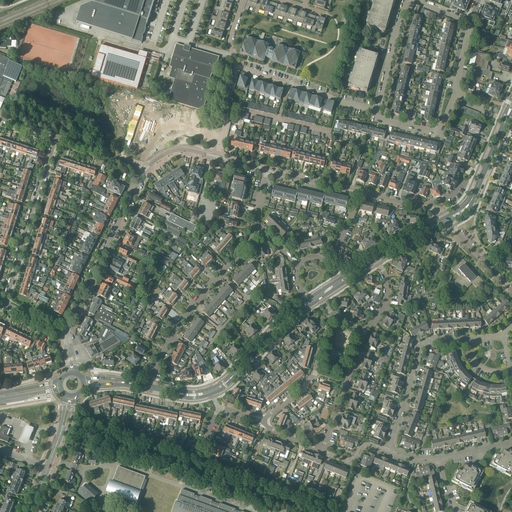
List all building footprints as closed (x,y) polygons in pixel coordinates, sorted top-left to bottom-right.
[(98,0),(81,8),(76,22),(142,43),(143,39),(142,38),(144,34),(146,29),(145,29),(147,25),(148,21),(149,21),(149,20),(148,20),(151,12),(152,12),(152,11),(151,11),(152,7),(153,7),(152,7),(154,3),(155,3),(155,0),(98,0)] [(220,8),(230,11),(232,6),(227,4),(228,1),(233,2),(227,0),(217,0),(217,1),(221,2),(220,8)] [(255,10),(254,14),(258,0),(251,0),(251,2),(247,1),(244,11),(248,12),(249,8),(255,10)] [(257,4),(258,0),(254,14),(258,15),(259,11),(265,13),(263,17),(268,2),(262,0),(260,5),(257,4)] [(325,10),(324,10),(326,4),(330,5),(332,2),(326,0),(321,0),(321,2),(316,0),(313,7),(325,10)] [(374,0),(370,15),(366,27),(385,32),(394,0),(374,0)] [(501,0),(488,0),(495,3),(494,6),(500,9),(502,5),(499,4),(501,0)] [(466,10),(468,6),(456,1),(454,6),(451,6),(450,9),(457,12),(458,9),(465,12),(465,10),(466,10)] [(267,7),(268,2),(263,17),(267,18),(268,14),(274,16),(273,20),(278,5),(272,3),(270,8),(267,7)] [(408,11),(411,13),(411,12),(417,15),(420,7),(414,5),(415,5),(411,3),(410,5),(410,6),(410,7),(409,8),(409,9),(408,11)] [(282,23),(287,8),(281,6),(279,11),(276,10),(278,5),(273,20),(277,21),(278,17),(284,19),(282,23)] [(500,9),(494,6),(492,9),(485,7),(485,8),(484,8),(482,12),(494,17),(496,12),(499,13),(500,9)] [(218,12),(217,17),(227,21),(229,15),(224,13),(225,10),(230,12),(230,11),(220,8),(219,8),(215,7),(214,11),(218,12)] [(286,13),(287,8),(282,23),(286,24),(287,20),(293,22),(292,26),(297,11),(291,9),(289,14),(286,13)] [(295,16),(297,11),(292,26),(296,27),(297,23),(303,25),(301,29),(306,14),(300,12),(299,17),(295,16)] [(494,17),(482,12),(481,16),(481,18),(488,21),(486,24),(493,27),(495,23),(492,22),(494,17)] [(311,32),(314,22),(316,17),(310,15),(308,20),(305,19),(306,14),(301,29),(305,30),(307,26),(312,28),(311,32)] [(215,22),(213,27),(224,30),(226,25),(221,23),(222,20),(227,21),(217,17),(216,18),(212,16),(211,20),(215,22)] [(314,22),(316,17),(314,22),(311,32),(315,33),(316,29),(322,31),(326,20),(319,18),(318,23),(314,22)] [(421,24),(413,22),(411,28),(425,31),(425,29),(420,28),(421,24)] [(210,37),(221,40),(223,34),(218,32),(219,29),(224,31),(224,30),(213,27),(209,26),(208,30),(212,31),(210,37)] [(418,35),(410,33),(409,39),(422,43),(423,41),(420,40),(417,40),(418,35)] [(440,38),(443,39),(442,41),(450,43),(452,37),(441,34),(440,38)] [(295,70),(300,53),(277,46),(275,52),(268,49),(269,46),(246,38),(240,54),(264,62),(265,58),(272,60),(272,62),(295,70)] [(17,48),(18,42),(1,40),(0,42),(0,48),(6,49),(7,47),(17,48)] [(192,108),(203,111),(212,80),(210,79),(212,73),(214,74),(219,57),(190,48),(190,47),(184,45),(183,46),(176,44),(169,67),(172,67),(169,77),(174,79),(169,101),(181,105),(181,104),(192,109),(192,108)] [(416,47),(407,45),(406,51),(420,54),(420,53),(418,52),(415,51),(416,47)] [(101,46),(91,77),(98,79),(103,80),(137,90),(139,85),(140,82),(140,80),(141,77),(142,74),(143,71),(145,64),(146,59),(145,59),(143,58),(137,56),(101,46)] [(435,48),(440,49),(439,53),(448,55),(449,49),(436,46),(435,48)] [(502,55),(500,54),(498,59),(507,61),(508,57),(508,58),(509,57),(511,58),(511,51),(505,49),(502,55)] [(356,63),(352,75),(348,87),(367,93),(372,76),(378,57),(359,51),(356,63)] [(433,56),(433,57),(446,61),(448,55),(439,53),(436,52),(435,56),(433,56)] [(472,52),(469,67),(476,69),(489,72),(490,69),(489,67),(487,67),(490,57),(481,54),(477,53),(472,52)] [(0,108),(1,109),(13,81),(16,82),(22,67),(9,61),(9,59),(0,55),(0,108)] [(403,63),(411,65),(413,59),(405,57),(403,63)] [(432,59),(437,61),(437,64),(445,66),(446,61),(433,57),(432,59)] [(435,71),(443,73),(445,66),(437,64),(435,71)] [(499,67),(501,67),(500,71),(508,73),(509,72),(510,72),(510,70),(509,69),(510,66),(502,64),(500,64),(499,67)] [(483,76),(485,77),(485,79),(491,80),(493,73),(489,72),(476,69),(473,76),(478,77),(479,75),(480,75),(480,77),(482,77),(483,76)] [(399,79),(411,82),(413,82),(414,80),(408,79),(409,75),(401,73),(399,79)] [(441,82),(442,77),(431,74),(430,80),(433,80),(441,82)] [(247,92),(249,85),(247,84),(248,79),(240,77),(237,86),(245,89),(244,91),(247,92)] [(398,85),(406,87),(410,88),(410,84),(411,82),(399,79),(398,85)] [(254,92),(257,82),(252,81),(249,90),(254,92)] [(260,93),(263,84),(257,82),(254,92),(260,93)] [(502,89),(502,88),(502,87),(493,83),(491,89),(500,93),(500,92),(501,92),(502,91),(502,90),(502,89)] [(260,93),(265,95),(268,86),(263,84),(260,93)] [(406,87),(398,85),(397,90),(410,93),(410,92),(408,92),(405,91),(406,87)] [(440,88),(428,86),(425,85),(425,88),(431,89),(430,92),(438,94),(440,88)] [(270,97),(273,87),(268,86),(265,95),(270,97)] [(275,99),(278,89),(273,87),(270,97),(275,99)] [(280,100),(283,91),(278,89),(275,99),(280,100)] [(500,95),(500,94),(499,94),(500,93),(491,89),(488,95),(497,99),(498,98),(499,97),(500,96),(500,95)] [(288,99),(293,101),(296,92),(291,90),(288,99)] [(293,101),(299,103),(302,93),(296,92),(293,101)] [(304,104),(307,95),(302,93),(299,103),(304,104)] [(309,106),(312,97),(307,95),(304,104),(309,106)] [(394,102),(404,105),(407,106),(408,104),(406,103),(403,103),(403,102),(404,98),(395,96),(394,102)] [(314,108),(317,98),(312,97),(309,106),(314,108)] [(422,98),(428,100),(427,104),(435,106),(437,100),(423,97),(422,98)] [(320,109),(323,100),(317,98),(314,108),(320,109)] [(331,113),(334,104),(327,101),(325,106),(322,105),(320,112),(323,113),(324,111),(331,113)] [(404,105),(394,102),(393,108),(403,110),(404,105)] [(403,110),(393,108),(391,114),(399,116),(401,110),(403,111),(403,110)] [(421,111),(425,113),(424,115),(433,117),(434,112),(421,109),(421,111)] [(424,115),(423,122),(431,124),(433,117),(424,115)] [(339,121),(338,125),(335,124),(334,131),(338,132),(339,130),(343,131),(345,123),(339,121)] [(471,129),(475,131),(474,132),(479,134),(482,127),(477,125),(478,124),(472,121),(471,121),(469,122),(467,126),(468,126),(467,126),(466,128),(463,127),(461,130),(461,131),(466,133),(466,132),(467,129),(470,130),(471,129)] [(348,135),(348,136),(349,137),(350,136),(351,133),(355,133),(357,125),(351,124),(348,135)] [(368,128),(363,127),(360,138),(362,138),(362,135),(366,136),(368,128)] [(452,127),(451,131),(465,136),(466,133),(461,131),(452,127)] [(380,131),(374,129),(371,142),(373,142),(374,138),(378,139),(380,131)] [(377,142),(383,143),(382,147),(385,148),(388,137),(385,136),(386,132),(380,131),(378,139),(377,142)] [(231,145),(234,146),(234,147),(238,148),(240,140),(240,137),(241,133),(235,132),(233,140),(232,140),(231,145)] [(390,137),(388,137),(385,148),(388,149),(389,145),(394,146),(395,143),(397,135),(391,133),(390,137)] [(244,135),(244,138),(240,137),(240,140),(238,148),(243,150),(246,136),(244,135)] [(277,147),(275,156),(280,157),(282,149),(283,147),(284,143),(285,136),(284,136),(283,143),(282,143),(281,146),(277,145),(277,147)] [(403,136),(400,146),(401,146),(406,147),(407,146),(409,137),(403,136)] [(467,137),(465,142),(474,146),(476,141),(467,137)] [(259,150),(261,151),(260,152),(264,153),(266,145),(266,142),(263,141),(264,138),(262,138),(261,141),(260,141),(258,146),(260,146),(259,150)] [(266,145),(264,153),(269,154),(271,146),(272,144),(273,140),(271,139),(270,143),(269,145),(266,145)] [(420,140),(415,139),(411,151),(413,152),(414,148),(418,148),(420,140)] [(3,140),(0,150),(0,155),(1,155),(2,150),(3,150),(3,147),(6,148),(9,141),(3,140)] [(418,148),(424,150),(424,152),(426,141),(420,140),(418,148)] [(5,151),(8,152),(6,157),(9,158),(10,154),(14,143),(9,141),(6,148),(5,151)] [(254,143),(251,143),(249,151),(252,152),(253,149),(255,149),(256,146),(257,146),(258,141),(255,141),(254,143)] [(432,143),(426,141),(424,152),(425,152),(426,150),(430,151),(432,143)] [(460,147),(462,148),(472,151),(474,146),(465,142),(464,142),(463,142),(462,144),(461,144),(460,147)] [(18,144),(14,143),(10,154),(12,155),(13,154),(15,155),(16,152),(18,144)] [(288,150),(286,158),(290,159),(290,158),(292,158),(294,151),(294,150),(294,149),(295,144),(293,143),(292,148),(288,148),(288,150)] [(303,154),(300,153),(298,161),(304,163),(308,146),(308,143),(306,143),(305,144),(303,154)] [(436,153),(436,154),(435,155),(438,156),(439,154),(440,149),(437,148),(438,144),(432,143),(430,151),(436,153)] [(28,148),(23,146),(19,160),(22,161),(23,156),(22,156),(23,154),(26,155),(28,148)] [(308,146),(304,163),(309,164),(311,155),(312,153),(308,152),(309,149),(310,146),(308,146)] [(26,155),(25,158),(30,159),(33,149),(28,148),(26,155)] [(462,148),(460,153),(470,156),(472,151),(462,148)] [(36,162),(37,160),(38,157),(38,155),(37,155),(39,151),(33,149),(30,159),(29,163),(27,168),(32,170),(34,166),(30,164),(32,160),(36,162)] [(314,156),(311,155),(309,164),(315,165),(318,150),(316,150),(316,151),(314,156)] [(378,152),(375,160),(377,161),(379,155),(386,158),(388,154),(378,152)] [(458,158),(467,162),(470,156),(460,153),(458,152),(456,157),(457,158),(458,158)] [(322,158),(320,167),(324,167),(324,166),(326,166),(328,159),(329,155),(326,154),(325,159),(322,158)] [(340,164),(337,163),(335,172),(340,173),(342,164),(344,157),(342,156),(342,158),(340,164)] [(397,156),(395,163),(399,164),(400,162),(403,163),(404,159),(397,156)] [(344,157),(342,164),(340,173),(346,174),(348,166),(348,163),(345,163),(346,159),(345,159),(345,157),(344,157)] [(62,173),(57,171),(56,177),(61,178),(62,176),(64,170),(67,160),(61,158),(60,162),(58,162),(57,167),(61,169),(63,169),(62,173)] [(455,161),(449,159),(446,167),(449,169),(461,174),(463,174),(465,169),(464,169),(464,168),(454,164),(454,165),(453,165),(455,161)] [(67,160),(64,170),(62,176),(64,176),(66,170),(66,168),(69,169),(72,162),(67,160)] [(352,164),(348,164),(348,166),(346,174),(349,175),(350,172),(352,173),(353,170),(354,171),(355,166),(354,166),(355,161),(352,161),(352,164)] [(380,175),(384,164),(379,162),(377,168),(378,168),(376,173),(378,174),(377,176),(372,174),(369,184),(375,186),(378,179),(380,175)] [(380,175),(383,177),(379,186),(385,189),(389,177),(384,176),(385,172),(387,167),(386,167),(388,163),(385,162),(384,164),(380,175)] [(418,170),(420,171),(418,176),(423,177),(426,169),(428,163),(422,162),(418,170)] [(76,171),(79,172),(78,175),(80,168),(81,165),(76,163),(73,173),(75,173),(76,171)] [(81,165),(80,168),(78,175),(80,175),(81,173),(84,174),(86,166),(81,165)] [(84,174),(83,177),(88,179),(91,168),(86,166),(84,174)] [(358,175),(357,177),(356,180),(364,183),(368,171),(370,172),(369,173),(371,174),(372,172),(370,171),(372,167),(367,166),(365,170),(362,169),(361,172),(359,171),(358,171),(357,174),(358,175)] [(190,178),(189,185),(187,185),(186,189),(187,189),(187,192),(200,196),(205,173),(202,173),(203,170),(200,169),(201,167),(200,167),(199,169),(197,168),(197,169),(193,168),(190,178)] [(88,179),(88,180),(90,181),(90,179),(90,178),(91,176),(94,177),(96,170),(91,168),(88,179)] [(179,179),(181,177),(182,178),(184,177),(184,175),(184,174),(184,172),(182,172),(180,169),(177,170),(177,169),(176,169),(175,170),(174,171),(175,172),(179,179)] [(447,174),(459,179),(461,174),(449,169),(448,171),(447,174)] [(511,172),(505,169),(503,175),(511,178),(511,172)] [(218,182),(218,183),(216,193),(222,194),(225,182),(222,182),(223,175),(222,175),(223,173),(216,171),(216,173),(214,173),(213,174),(213,176),(212,181),(218,182)] [(179,183),(180,185),(182,187),(184,186),(183,184),(181,181),(179,179),(175,172),(171,174),(175,181),(177,180),(179,183)] [(30,177),(18,173),(17,176),(22,178),(21,180),(28,182),(30,177)] [(395,179),(392,178),(388,188),(397,191),(400,184),(401,184),(404,175),(399,173),(396,182),(394,181),(395,179)] [(409,173),(403,191),(414,195),(418,184),(412,181),(415,175),(409,173)] [(106,178),(98,174),(95,179),(104,183),(106,178)] [(176,191),(176,192),(178,191),(176,188),(176,187),(173,183),(175,181),(171,174),(170,174),(168,175),(169,176),(166,177),(176,191)] [(442,178),(457,184),(459,179),(447,174),(446,176),(443,175),(442,178)] [(511,178),(503,175),(501,180),(509,184),(509,183),(511,178)] [(231,176),(229,176),(223,199),(226,200),(231,176)] [(233,194),(231,199),(243,202),(246,187),(243,187),(245,179),(235,176),(232,186),(231,190),(234,190),(233,194)] [(167,187),(169,186),(171,190),(172,190),(174,193),(175,194),(176,193),(176,192),(176,191),(166,177),(162,180),(167,187)] [(443,190),(446,189),(452,192),(453,188),(455,189),(457,184),(442,178),(440,177),(439,178),(443,190)] [(28,182),(21,180),(18,179),(17,182),(13,181),(12,183),(27,187),(28,182)] [(63,181),(56,179),(54,185),(69,189),(70,187),(64,186),(65,183),(62,182),(63,181)] [(164,193),(165,194),(167,197),(169,196),(167,193),(166,194),(165,193),(167,191),(165,188),(167,187),(162,180),(158,183),(164,193)] [(498,185),(507,189),(509,190),(511,184),(509,183),(509,184),(501,180),(498,185)] [(111,181),(109,182),(108,185),(123,192),(125,188),(113,182),(111,181)] [(430,190),(432,196),(433,195),(434,198),(440,197),(439,194),(440,193),(438,186),(441,184),(440,182),(437,183),(436,181),(432,182),(431,183),(433,187),(430,188),(430,190)] [(11,185),(19,188),(18,190),(25,193),(27,187),(12,183),(11,185)] [(158,192),(160,191),(162,194),(163,194),(164,193),(158,183),(154,186),(158,192)] [(418,189),(421,190),(419,196),(426,198),(431,185),(426,184),(425,183),(423,184),(423,185),(422,185),(422,184),(421,183),(418,189)] [(69,189),(54,185),(52,190),(63,193),(64,191),(65,191),(66,189),(69,190),(69,189)] [(102,197),(106,199),(116,204),(119,199),(111,195),(110,197),(108,196),(109,196),(106,194),(106,195),(104,194),(105,191),(97,187),(98,187),(93,185),(93,186),(91,191),(94,193),(102,197)] [(108,185),(106,189),(110,191),(121,196),(123,192),(108,185)] [(310,204),(322,207),(323,204),(346,209),(349,198),(325,193),(324,196),(312,193),(310,192),(298,189),(297,192),(274,187),(273,187),(271,193),(272,193),(271,198),(277,199),(277,201),(277,202),(280,202),(280,200),(295,203),(296,200),(307,203),(308,202),(310,202),(310,204)] [(495,194),(503,198),(505,198),(507,194),(505,193),(506,193),(497,189),(495,194)] [(63,193),(52,190),(51,195),(69,200),(70,198),(59,195),(59,192),(63,194),(63,193)] [(11,199),(15,201),(22,203),(24,197),(7,192),(6,195),(6,197),(12,198),(11,199)] [(156,203),(161,206),(160,208),(169,213),(172,208),(161,203),(163,199),(152,194),(149,198),(156,202),(156,203)] [(503,198),(495,194),(492,200),(501,203),(503,198)] [(69,200),(51,195),(49,200),(62,204),(63,202),(57,200),(58,198),(69,201),(69,200)] [(106,199),(102,197),(100,201),(107,204),(114,208),(116,204),(106,199)] [(501,203),(492,200),(490,205),(499,209),(503,211),(504,207),(506,208),(507,206),(501,203)] [(106,206),(97,202),(96,205),(112,213),(114,208),(107,204),(106,206)] [(229,208),(231,208),(230,211),(239,213),(240,208),(239,208),(240,205),(230,202),(229,208)] [(362,203),(361,207),(360,211),(366,212),(368,203),(366,202),(366,203),(362,203)] [(154,208),(144,203),(141,208),(151,213),(154,208)] [(14,205),(10,204),(9,207),(7,206),(7,208),(19,212),(21,207),(14,205)] [(55,207),(48,205),(46,210),(62,215),(62,213),(54,210),(55,207)] [(100,212),(102,214),(102,213),(110,217),(112,213),(96,205),(95,208),(101,211),(100,212)] [(488,211),(496,214),(499,209),(490,205),(488,211)] [(388,217),(390,217),(394,211),(390,210),(389,210),(390,209),(386,208),(386,207),(384,207),(381,216),(388,217)] [(6,211),(11,212),(10,215),(17,217),(19,212),(7,208),(7,209),(6,208),(6,211)] [(138,214),(148,219),(151,213),(141,208),(138,214)] [(46,210),(45,215),(54,218),(55,216),(57,216),(61,217),(62,215),(46,210)] [(321,218),(327,220),(326,222),(334,225),(336,220),(328,217),(330,214),(325,212),(322,215),(321,218)] [(95,218),(106,223),(108,219),(97,213),(95,218)] [(185,230),(193,234),(197,236),(200,229),(193,225),(189,223),(171,214),(170,217),(164,214),(162,219),(165,220),(183,229),(185,230)] [(189,223),(193,225),(195,222),(197,216),(194,214),(189,223)] [(266,221),(268,223),(267,224),(269,226),(276,219),(272,215),(266,221)] [(496,219),(487,215),(485,220),(486,223),(495,222),(495,221),(496,219)] [(406,219),(410,219),(410,224),(416,224),(416,217),(412,217),(412,216),(406,216),(406,219)] [(2,221),(5,222),(4,224),(14,227),(16,222),(3,218),(3,219),(2,221)] [(106,223),(95,218),(93,222),(96,224),(104,227),(106,223)] [(145,223),(134,218),(132,223),(151,232),(152,232),(145,229),(146,227),(144,226),(145,223)] [(392,222),(394,224),(391,226),(394,232),(400,230),(395,220),(394,219),(392,220),(391,218),(388,219),(389,222),(392,221),(392,222)] [(54,222),(43,219),(42,224),(52,228),(54,222)] [(226,222),(225,225),(228,225),(236,227),(238,222),(229,220),(225,219),(224,221),(226,222)] [(269,226),(271,228),(272,227),(274,229),(280,223),(276,219),(269,226)] [(167,231),(169,232),(179,237),(183,229),(165,220),(164,223),(169,226),(167,231)] [(274,229),(277,232),(276,233),(277,234),(284,227),(286,225),(282,221),(280,223),(274,229)] [(87,225),(91,227),(102,232),(104,227),(96,224),(95,226),(88,222),(87,225)] [(132,223),(129,228),(140,233),(141,230),(150,235),(151,232),(132,223)] [(3,227),(1,227),(1,229),(13,232),(14,227),(4,224),(3,227)] [(388,227),(387,224),(384,226),(389,235),(394,232),(391,226),(388,227)] [(90,229),(89,231),(99,236),(102,232),(91,227),(90,229)] [(277,234),(279,236),(280,235),(283,237),(288,232),(284,227),(277,234)] [(3,232),(5,233),(4,235),(11,238),(13,232),(1,229),(0,230),(3,232)] [(46,237),(48,238),(54,239),(54,237),(49,235),(46,234),(47,232),(50,233),(50,232),(40,229),(39,234),(46,236),(46,237)] [(234,239),(232,237),(234,235),(231,232),(229,234),(226,236),(224,234),(222,236),(230,243),(234,239)] [(497,234),(487,235),(488,239),(491,243),(499,236),(501,238),(499,240),(501,241),(503,239),(505,234),(504,233),(504,232),(503,233),(497,234)] [(46,236),(39,234),(37,239),(49,243),(50,243),(50,241),(47,240),(48,238),(46,237),(46,236)] [(86,235),(84,234),(83,236),(95,242),(97,238),(90,234),(89,236),(86,235)] [(138,236),(138,238),(128,234),(126,238),(139,245),(141,240),(140,239),(141,238),(144,239),(139,236),(138,236)] [(318,235),(314,236),(316,244),(317,247),(323,245),(321,238),(318,238),(318,235)] [(81,241),(87,244),(93,247),(95,242),(83,236),(82,236),(83,237),(81,241)] [(222,236),(221,238),(223,240),(221,242),(227,247),(230,243),(222,236)] [(208,237),(203,243),(207,247),(212,241),(210,239),(208,237)] [(374,238),(374,237),(368,240),(371,247),(377,244),(376,242),(378,241),(376,237),(374,238)] [(137,249),(139,245),(126,238),(123,244),(132,248),(131,249),(142,255),(144,251),(140,250),(140,251),(137,250),(137,249)] [(196,238),(191,243),(195,248),(200,243),(196,238)] [(306,238),(303,238),(305,249),(311,248),(309,240),(307,241),(306,238)] [(0,244),(8,247),(10,242),(0,239),(0,244)] [(227,247),(221,242),(219,240),(217,242),(215,244),(223,251),(227,247)] [(360,244),(362,249),(364,248),(365,250),(371,247),(368,240),(362,243),(362,244),(360,244)] [(87,244),(81,241),(79,245),(91,251),(93,247),(87,244)] [(427,250),(427,251),(433,253),(436,246),(430,244),(428,243),(425,250),(427,250)] [(34,249),(44,252),(43,253),(46,254),(47,251),(44,250),(42,249),(43,246),(36,244),(34,249)] [(214,246),(216,248),(214,250),(219,255),(223,251),(215,244),(214,246)] [(79,249),(82,250),(81,252),(89,255),(91,251),(79,245),(78,245),(79,246),(78,248),(79,249)] [(62,251),(66,252),(72,255),(72,253),(70,252),(69,253),(66,251),(68,248),(65,246),(62,251)] [(431,257),(432,257),(431,260),(434,261),(435,258),(437,254),(439,256),(439,255),(441,256),(444,250),(442,249),(436,246),(433,253),(431,257)] [(127,260),(136,264),(137,262),(128,257),(127,256),(129,251),(121,247),(119,253),(124,255),(123,258),(127,260)] [(172,253),(169,259),(174,262),(178,256),(172,253)] [(209,255),(206,253),(202,256),(209,264),(214,260),(209,255)] [(76,254),(75,254),(74,256),(86,262),(88,258),(80,254),(79,256),(76,254)] [(74,256),(72,261),(84,267),(86,262),(74,256)] [(201,258),(203,260),(200,262),(205,268),(209,264),(202,256),(201,258)] [(342,259),(339,257),(338,259),(347,266),(351,260),(348,258),(348,259),(344,256),(342,259)] [(400,260),(399,263),(405,266),(408,260),(408,258),(402,256),(401,257),(400,260)] [(39,264),(40,261),(32,258),(30,264),(41,267),(45,268),(46,266),(40,264),(39,264)] [(121,267),(125,269),(124,270),(128,272),(130,269),(128,268),(128,267),(126,267),(127,264),(125,263),(127,260),(122,258),(121,261),(115,258),(112,264),(121,268),(121,267)] [(507,261),(503,261),(502,269),(506,270),(506,268),(510,269),(511,259),(507,259),(507,261)] [(191,267),(184,260),(183,262),(197,276),(201,272),(196,267),(194,269),(191,267)] [(456,273),(460,277),(454,283),(460,290),(464,285),(467,289),(471,286),(470,285),(472,284),(477,289),(484,283),(478,276),(476,278),(464,265),(466,263),(463,260),(452,270),(455,273),(456,273)] [(70,266),(71,266),(81,271),(84,267),(72,261),(71,263),(71,264),(70,266)] [(188,274),(189,274),(188,275),(193,280),(197,276),(183,262),(181,264),(185,268),(187,266),(187,267),(183,272),(187,275),(188,274)] [(396,270),(396,271),(402,274),(403,272),(405,266),(399,263),(397,267),(396,270)] [(41,267),(30,264),(28,269),(35,271),(39,272),(41,267)] [(121,268),(112,264),(110,270),(121,275),(123,270),(121,269),(121,268)] [(247,267),(246,266),(244,267),(251,274),(255,270),(250,264),(247,267)] [(71,266),(69,270),(79,276),(81,271),(71,266)] [(243,269),(244,270),(241,272),(247,278),(251,274),(244,267),(243,269)] [(35,271),(28,269),(27,274),(36,277),(37,275),(34,274),(35,271)] [(239,275),(238,274),(236,276),(243,282),(247,278),(241,272),(239,275)] [(36,277),(27,274),(25,279),(36,283),(38,278),(36,277)] [(175,279),(176,280),(186,289),(190,284),(184,280),(182,282),(179,280),(180,279),(173,274),(171,276),(171,277),(175,279)] [(107,275),(104,281),(114,286),(117,280),(107,275)] [(65,280),(68,281),(67,283),(75,287),(77,282),(66,277),(66,278),(63,276),(62,279),(65,281),(65,280)] [(234,277),(235,278),(233,281),(238,287),(243,282),(236,276),(234,277)] [(253,280),(252,282),(256,287),(260,283),(256,279),(254,277),(253,278),(254,279),(253,280)] [(402,282),(401,281),(400,287),(409,288),(409,285),(409,282),(406,282),(407,280),(412,282),(411,283),(414,284),(415,281),(407,278),(406,280),(402,279),(402,282)] [(55,283),(57,283),(62,286),(73,291),(75,287),(67,283),(66,285),(57,280),(55,283)] [(119,283),(127,286),(126,287),(134,291),(136,286),(128,283),(122,280),(121,280),(119,283)] [(171,287),(176,292),(178,289),(182,293),(186,289),(176,280),(174,282),(176,284),(175,286),(173,285),(171,287)] [(73,291),(62,286),(57,283),(55,288),(71,296),(73,291)] [(30,286),(23,284),(22,289),(31,292),(36,294),(40,295),(41,292),(37,291),(32,290),(33,287),(30,286)] [(434,294),(433,297),(438,298),(443,285),(440,284),(438,287),(437,290),(438,290),(437,291),(435,291),(434,294)] [(114,290),(111,289),(103,285),(100,290),(109,294),(111,291),(113,292),(112,293),(117,295),(119,291),(114,289),(114,290)] [(224,289),(223,288),(222,290),(229,296),(233,291),(227,286),(224,289)] [(35,295),(35,296),(33,301),(36,303),(38,299),(40,295),(36,294),(31,292),(22,289),(20,295),(29,298),(31,294),(35,295)] [(98,295),(106,300),(109,294),(100,290),(98,295)] [(220,291),(221,292),(219,295),(225,300),(229,296),(222,290),(220,291)] [(358,294),(363,300),(365,298),(367,300),(369,299),(363,290),(361,292),(358,294)] [(168,293),(166,292),(165,294),(175,302),(179,297),(170,291),(168,293)] [(57,297),(56,296),(56,297),(68,303),(71,298),(64,295),(63,294),(62,296),(59,294),(57,297)] [(165,297),(168,299),(166,302),(172,306),(175,302),(165,294),(167,295),(165,297)] [(356,296),(354,297),(360,305),(362,304),(360,301),(363,300),(358,294),(356,296)] [(40,295),(38,299),(47,303),(49,300),(44,297),(40,295)] [(216,297),(215,297),(214,298),(221,305),(225,300),(219,295),(216,297)] [(55,301),(56,302),(66,307),(68,303),(56,297),(55,299),(56,299),(55,301)] [(212,300),(213,301),(211,304),(217,309),(221,305),(214,298),(212,300)] [(403,304),(405,304),(405,308),(411,309),(412,305),(410,305),(411,299),(399,298),(398,303),(399,303),(399,305),(403,306),(403,304)] [(95,299),(93,303),(100,307),(111,313),(113,310),(101,305),(102,303),(103,302),(95,299)] [(348,301),(342,299),(339,310),(342,311),(343,307),(347,308),(349,301),(348,300),(348,301)] [(511,305),(505,300),(501,304),(506,310),(511,305)] [(64,312),(66,307),(56,302),(54,307),(64,312)] [(98,321),(98,320),(99,321),(115,329),(110,326),(115,316),(104,311),(105,310),(111,313),(100,307),(93,303),(90,308),(91,309),(89,313),(90,314),(89,317),(98,321)] [(353,305),(353,304),(349,310),(353,312),(354,308),(360,310),(360,309),(357,306),(355,303),(353,305)] [(209,306),(208,305),(206,307),(213,313),(217,309),(211,304),(209,306)] [(506,310),(501,304),(496,308),(502,314),(502,313),(506,310)] [(54,314),(57,316),(58,314),(62,316),(64,312),(54,307),(52,312),(55,313),(54,314)] [(161,309),(158,308),(157,310),(166,315),(169,311),(163,307),(161,309)] [(204,309),(205,310),(203,312),(209,318),(213,313),(206,307),(204,309)] [(269,309),(267,308),(266,310),(272,317),(276,314),(273,311),(274,310),(272,307),(269,309)] [(230,313),(227,311),(224,308),(223,310),(228,315),(227,316),(229,318),(232,315),(230,313)] [(502,314),(496,308),(492,312),(497,318),(502,314),(502,313),(502,314)] [(404,309),(400,314),(399,313),(397,317),(402,321),(405,317),(404,316),(407,312),(404,309)] [(153,317),(157,320),(158,317),(163,320),(166,315),(157,310),(156,312),(158,313),(157,316),(154,315),(153,317)] [(272,317),(266,310),(261,314),(265,319),(266,318),(268,321),(272,317)] [(354,311),(354,312),(353,317),(363,319),(364,316),(360,315),(361,312),(357,311),(354,310),(354,311)] [(390,314),(389,314),(386,318),(393,323),(396,318),(397,316),(396,315),(391,312),(390,314)] [(486,314),(487,316),(493,322),(497,318),(492,312),(489,314),(488,313),(486,314)] [(487,316),(483,320),(488,326),(493,322),(487,316)] [(94,322),(86,318),(83,324),(92,328),(94,322)] [(302,323),(303,325),(308,329),(313,323),(308,319),(308,320),(306,318),(302,323)] [(384,323),(383,325),(389,329),(390,327),(393,323),(386,318),(383,322),(384,323)] [(196,322),(194,321),(193,323),(201,329),(204,324),(198,319),(196,322)] [(99,321),(97,325),(103,328),(103,327),(104,327),(115,333),(116,331),(114,330),(115,329),(99,321)] [(429,329),(425,322),(420,325),(424,332),(429,329)] [(192,325),(193,326),(191,329),(198,333),(201,329),(193,323),(192,325)] [(251,326),(251,325),(249,327),(256,333),(259,330),(256,327),(257,326),(254,323),(251,326)] [(308,329),(313,333),(315,334),(319,329),(318,328),(313,323),(308,329)] [(92,328),(83,324),(81,329),(89,333),(92,328)] [(148,325),(147,327),(150,329),(156,332),(159,327),(152,324),(151,326),(148,325)] [(420,325),(419,325),(414,328),(418,335),(424,332),(420,325)] [(104,327),(101,332),(98,330),(96,333),(100,335),(98,338),(99,340),(100,340),(100,342),(102,341),(102,342),(98,346),(98,345),(94,347),(93,345),(91,346),(85,348),(91,359),(98,354),(99,356),(102,354),(121,343),(122,344),(129,340),(115,333),(104,327)] [(245,332),(248,335),(250,334),(252,337),(256,333),(249,327),(247,329),(248,329),(245,332)] [(7,337),(10,338),(14,330),(9,328),(5,336),(4,336),(2,340),(3,340),(4,340),(5,339),(6,339),(6,338),(7,337)] [(409,331),(412,338),(418,335),(414,328),(409,331)] [(81,329),(78,335),(83,337),(84,335),(88,337),(87,339),(89,340),(90,337),(91,338),(92,341),(97,339),(96,336),(95,336),(89,333),(81,329)] [(148,331),(145,330),(144,332),(154,337),(156,332),(150,329),(148,331)] [(189,332),(188,331),(186,333),(194,338),(198,333),(191,329),(189,332)] [(12,341),(14,342),(19,332),(14,330),(10,338),(12,339),(12,341)] [(14,342),(13,344),(15,345),(17,343),(16,343),(17,342),(19,343),(23,335),(19,332),(14,342)] [(143,334),(146,335),(145,338),(151,342),(154,337),(144,332),(143,334)] [(184,339),(186,340),(184,343),(189,345),(190,343),(191,343),(194,338),(186,333),(185,335),(186,336),(184,339)] [(379,337),(380,336),(373,333),(372,335),(371,337),(370,340),(377,343),(379,338),(379,337)] [(294,337),(291,334),(287,337),(293,344),(295,342),(298,340),(295,336),(294,337)] [(19,343),(22,344),(22,345),(24,346),(28,337),(23,335),(19,343)] [(78,335),(79,335),(79,336),(82,344),(88,341),(89,340),(87,339),(88,337),(84,335),(83,337),(78,335)] [(33,340),(28,337),(24,346),(26,347),(26,346),(29,348),(30,347),(33,348),(35,344),(32,342),(33,340)] [(289,347),(291,349),(293,348),(294,350),(297,348),(295,346),(293,344),(287,337),(284,340),(286,343),(285,344),(288,348),(289,347)] [(368,346),(370,347),(369,350),(375,352),(376,350),(375,349),(375,347),(376,347),(377,343),(370,340),(369,342),(368,344),(369,344),(368,346)] [(234,345),(232,347),(239,353),(242,349),(239,347),(240,345),(236,343),(234,346),(234,345)] [(41,349),(42,352),(43,355),(43,357),(46,365),(52,363),(50,355),(46,357),(44,351),(46,346),(43,344),(41,349)] [(187,348),(179,344),(177,348),(187,352),(187,351),(186,350),(187,348)] [(136,351),(143,355),(146,350),(139,346),(136,351)] [(229,353),(232,355),(233,354),(236,356),(239,353),(232,347),(230,349),(231,350),(229,353)] [(219,362),(215,357),(218,355),(216,352),(217,351),(217,350),(218,349),(217,348),(209,354),(212,357),(213,359),(217,364),(219,362)] [(195,352),(197,361),(201,377),(205,376),(203,368),(207,367),(205,365),(206,365),(197,350),(195,352)] [(301,356),(304,357),(311,359),(312,353),(298,350),(297,352),(301,353),(302,353),(301,356)] [(28,360),(29,361),(26,362),(29,371),(35,369),(31,358),(30,355),(29,353),(29,351),(25,353),(27,360),(28,360)] [(172,355),(174,355),(181,359),(183,356),(183,357),(184,355),(183,355),(176,351),(174,351),(172,355)] [(270,355),(276,360),(278,362),(281,359),(279,357),(281,356),(278,353),(276,354),(274,351),(270,355)] [(367,356),(366,356),(365,361),(372,363),(374,358),(371,357),(372,355),(371,355),(372,352),(369,351),(368,354),(367,356)] [(434,356),(430,354),(428,359),(437,362),(440,354),(435,352),(434,356)] [(30,355),(31,358),(35,369),(40,367),(38,359),(34,360),(32,354),(30,355)] [(102,354),(99,356),(98,356),(99,358),(95,360),(97,363),(101,362),(103,362),(102,365),(104,365),(113,366),(114,359),(105,358),(103,358),(104,355),(103,355),(102,354)] [(132,355),(130,354),(129,356),(138,363),(140,359),(133,354),(132,355)] [(456,354),(448,355),(446,356),(447,362),(449,361),(450,361),(457,358),(456,354)] [(186,363),(184,362),(183,363),(181,362),(183,359),(181,359),(174,355),(172,359),(181,363),(182,364),(180,366),(182,367),(186,363)] [(269,362),(272,365),(276,360),(270,355),(267,358),(270,361),(269,362)] [(128,357),(130,358),(128,361),(135,366),(138,363),(129,356),(128,357)] [(43,357),(38,359),(40,367),(46,365),(43,357)] [(450,361),(449,361),(447,362),(449,368),(459,363),(457,359),(457,358),(450,361)] [(426,364),(430,365),(429,369),(434,371),(437,362),(428,359),(426,364)] [(219,362),(217,364),(222,370),(226,368),(224,365),(225,364),(222,360),(219,362)] [(195,371),(196,378),(201,377),(197,361),(195,361),(195,363),(196,364),(197,365),(191,366),(192,368),(193,371),(195,371)] [(299,363),(302,364),(301,367),(308,369),(309,364),(299,361),(299,363)] [(363,366),(364,366),(363,368),(367,370),(368,368),(370,369),(370,367),(372,368),(373,366),(371,365),(372,363),(365,361),(363,366)] [(461,367),(459,363),(449,368),(452,373),(455,372),(461,367)] [(212,368),(215,371),(216,370),(219,373),(222,370),(217,364),(215,365),(215,366),(212,368)] [(455,372),(458,376),(465,371),(462,368),(461,367),(455,372)] [(298,372),(296,369),(294,371),(300,379),(305,376),(300,370),(298,372)] [(255,373),(261,378),(265,374),(262,371),(261,372),(258,370),(255,373)] [(292,372),(294,375),(292,377),(296,383),(300,379),(294,371),(292,372)] [(465,371),(458,376),(462,381),(468,375),(465,371)] [(257,383),(260,381),(266,386),(267,384),(266,383),(264,381),(261,378),(255,373),(252,377),(255,379),(254,381),(257,383)] [(362,377),(361,377),(360,382),(368,384),(369,379),(370,377),(368,377),(363,375),(362,377)] [(468,375),(462,381),(461,383),(466,387),(472,378),(468,375)] [(290,379),(287,376),(285,378),(292,386),(296,383),(292,377),(290,379)] [(286,382),(283,384),(287,390),(292,386),(285,378),(284,379),(286,382)] [(394,380),(392,386),(401,389),(403,383),(394,380)] [(472,388),(471,390),(476,393),(477,391),(480,383),(476,381),(472,388)] [(358,389),(363,391),(366,392),(367,390),(366,389),(368,384),(360,382),(358,387),(359,387),(358,389)] [(319,396),(318,399),(320,401),(322,397),(323,395),(326,385),(321,383),(319,390),(322,391),(321,394),(320,394),(319,396)] [(480,383),(477,391),(478,391),(483,393),(485,385),(480,383)] [(279,385),(278,384),(276,385),(283,393),(287,390),(283,384),(280,386),(279,385)] [(274,387),(275,388),(272,389),(279,397),(283,393),(276,385),(274,387)] [(323,395),(322,397),(320,401),(323,403),(325,398),(326,396),(325,396),(326,393),(329,394),(331,387),(326,385),(323,395)] [(391,389),(388,388),(385,395),(392,398),(394,393),(399,395),(401,389),(392,386),(391,389)] [(427,390),(420,387),(418,393),(426,396),(427,390)] [(242,392),(236,389),(233,394),(243,398),(244,396),(241,395),(242,392)] [(266,394),(268,396),(266,398),(270,404),(274,400),(268,392),(267,391),(265,389),(262,391),(265,394),(266,394)] [(272,393),(270,391),(268,392),(274,400),(279,397),(272,389),(274,391),(272,393)] [(371,390),(369,396),(370,396),(376,398),(378,392),(379,390),(377,390),(376,392),(371,390)] [(358,404),(360,398),(357,398),(357,396),(359,396),(360,393),(355,392),(353,397),(352,396),(350,401),(358,404)] [(418,394),(417,399),(424,401),(426,396),(418,393),(418,394)] [(250,398),(247,397),(245,404),(250,406),(253,396),(251,395),(250,398)] [(313,401),(309,395),(305,398),(311,406),(313,405),(311,402),(313,401)] [(382,408),(384,409),(394,412),(396,407),(391,405),(393,400),(386,397),(384,401),(382,408)] [(99,400),(101,407),(104,406),(105,409),(107,408),(104,398),(99,400)] [(311,406),(305,398),(300,401),(306,410),(307,409),(305,407),(307,405),(309,408),(311,406)] [(94,409),(95,412),(94,413),(98,414),(94,401),(89,403),(91,410),(94,409)] [(296,405),(300,410),(303,408),(305,411),(306,410),(300,401),(296,405)] [(349,406),(350,407),(349,409),(353,410),(354,408),(356,409),(358,404),(350,401),(349,406)] [(506,409),(505,405),(500,406),(502,415),(511,413),(510,408),(506,409)] [(386,417),(379,415),(378,418),(385,421),(386,416),(391,418),(394,412),(384,409),(382,415),(386,417)] [(312,418),(314,421),(310,423),(313,430),(318,428),(318,427),(320,426),(317,422),(317,420),(315,416),(320,414),(319,412),(311,415),(312,418)] [(413,412),(413,413),(411,418),(418,421),(420,415),(413,412)] [(511,418),(511,415),(511,413),(502,415),(504,424),(509,423),(508,419),(511,418)] [(288,417),(282,415),(280,420),(289,424),(290,421),(287,420),(288,417)] [(341,421),(350,424),(353,425),(355,420),(353,420),(354,418),(351,417),(345,415),(344,417),(343,416),(341,421)] [(409,424),(416,427),(418,421),(411,418),(409,424)] [(288,428),(286,431),(289,432),(290,429),(291,428),(292,425),(289,424),(280,420),(278,425),(284,427),(285,424),(288,426),(288,427),(288,428)] [(382,427),(378,425),(376,431),(385,435),(387,429),(382,427),(384,423),(377,420),(376,423),(382,426),(382,427)] [(340,425),(341,426),(340,428),(347,430),(347,429),(348,426),(349,426),(350,424),(341,421),(340,425)] [(303,426),(302,426),(306,433),(308,432),(308,433),(313,430),(310,423),(305,425),(305,424),(302,425),(303,426)] [(406,429),(413,432),(416,427),(409,424),(406,429)] [(34,429),(26,425),(20,441),(28,444),(34,429)] [(224,441),(221,440),(220,443),(224,445),(232,427),(227,425),(224,432),(227,433),(224,441)] [(511,430),(509,425),(500,427),(503,436),(508,435),(507,431),(511,430)] [(0,439),(8,443),(9,440),(10,438),(7,436),(9,429),(2,426),(0,431),(0,439)] [(236,429),(232,427),(224,445),(229,447),(230,445),(227,443),(230,435),(233,436),(236,429)] [(492,429),(493,434),(497,433),(498,438),(503,436),(500,427),(492,429)] [(236,429),(233,436),(232,439),(235,440),(233,446),(234,446),(241,430),(236,429)] [(413,432),(406,429),(404,435),(411,438),(413,432)] [(234,446),(233,449),(235,449),(236,447),(238,443),(240,439),(242,440),(245,432),(241,430),(234,446)] [(377,440),(370,437),(369,441),(376,443),(377,439),(383,441),(385,435),(376,431),(373,437),(377,439),(377,440)] [(241,442),(244,444),(241,452),(243,453),(250,434),(245,432),(242,440),(241,442)] [(250,434),(243,453),(244,454),(249,443),(252,444),(252,443),(255,444),(256,440),(254,439),(255,436),(250,434)] [(340,440),(343,442),(342,446),(347,448),(350,438),(342,435),(340,440)] [(401,441),(405,443),(403,447),(408,449),(412,440),(404,436),(401,441)] [(442,437),(443,440),(445,447),(451,446),(449,438),(448,436),(442,437)] [(359,441),(350,438),(347,448),(352,449),(353,445),(357,446),(359,441)] [(263,445),(267,447),(268,447),(271,440),(268,439),(268,440),(265,439),(263,445)] [(268,447),(270,448),(269,451),(274,452),(278,442),(275,441),(271,440),(268,447)] [(420,443),(412,440),(408,449),(413,451),(415,447),(418,448),(420,443)] [(281,443),(278,442),(274,452),(277,453),(278,451),(280,452),(281,452),(280,455),(280,457),(285,445),(281,443)] [(285,445),(280,457),(284,458),(285,453),(286,454),(287,451),(289,452),(290,448),(288,447),(289,446),(285,445)] [(226,449),(218,446),(216,451),(236,458),(237,456),(229,453),(230,450),(226,448),(226,449)] [(73,461),(76,462),(75,465),(77,466),(78,463),(81,464),(83,461),(80,459),(82,453),(80,452),(79,454),(76,453),(73,461)] [(497,468),(506,472),(505,474),(511,477),(511,474),(511,453),(510,452),(508,455),(506,454),(505,453),(504,452),(503,452),(500,458),(497,456),(497,457),(495,461),(493,460),(489,466),(496,469),(497,468)] [(314,456),(309,454),(305,464),(308,465),(309,461),(311,462),(314,456)] [(368,457),(364,456),(362,460),(371,464),(375,456),(370,454),(368,457)] [(323,458),(319,456),(314,469),(317,470),(319,465),(320,465),(320,466),(323,458)] [(382,458),(376,456),(373,464),(379,466),(382,458)] [(385,468),(388,460),(382,458),(379,466),(385,468)] [(278,466),(287,468),(289,462),(283,460),(282,463),(278,462),(277,466),(278,466)] [(360,465),(364,467),(363,471),(368,473),(371,464),(362,460),(360,465)] [(388,460),(385,468),(390,470),(393,463),(388,461),(388,460)] [(12,463),(6,461),(5,466),(16,470),(18,465),(16,465),(12,463)] [(327,462),(324,469),(330,472),(333,463),(331,462),(330,463),(327,462)] [(335,464),(333,463),(330,472),(335,474),(338,466),(335,465),(335,464)] [(398,465),(393,463),(390,470),(396,472),(399,465),(398,465)] [(401,475),(404,467),(399,465),(396,472),(401,475)] [(341,468),(338,466),(335,474),(340,476),(344,468),(342,467),(341,468)] [(430,471),(429,466),(424,467),(426,477),(435,475),(434,470),(430,471)] [(118,467),(109,491),(107,497),(134,507),(135,504),(137,505),(137,506),(146,481),(144,480),(145,477),(118,467)] [(272,477),(275,469),(270,467),(267,475),(272,477)] [(404,467),(401,475),(407,477),(410,470),(405,467),(404,467)] [(419,469),(420,473),(416,474),(417,479),(426,477),(424,467),(419,469)] [(346,469),(344,468),(340,476),(346,479),(349,471),(346,470),(346,469)] [(459,483),(468,488),(467,490),(473,493),(476,487),(474,486),(479,477),(480,478),(484,472),(478,469),(477,470),(472,468),(470,471),(468,470),(467,469),(466,468),(465,468),(462,474),(459,472),(459,473),(456,477),(455,476),(451,482),(458,485),(459,483)] [(12,475),(15,476),(15,475),(24,479),(26,475),(26,474),(25,473),(25,472),(18,469),(16,474),(13,472),(12,475)] [(71,474),(69,473),(66,481),(74,484),(75,481),(72,480),(74,474),(75,473),(72,472),(71,474)] [(297,475),(295,474),(293,478),(298,480),(300,476),(301,473),(298,472),(297,475)] [(15,475),(15,476),(13,481),(22,484),(24,479),(15,475)] [(22,484),(13,481),(11,487),(20,490),(22,484)] [(98,495),(86,485),(79,494),(90,503),(98,495)] [(8,489),(7,493),(6,495),(11,496),(12,493),(17,495),(17,493),(19,493),(20,490),(11,487),(9,490),(8,489)] [(241,511),(240,511),(234,511),(236,510),(220,504),(219,506),(211,504),(212,501),(200,497),(199,499),(194,497),(195,495),(182,490),(178,501),(176,501),(172,511),(241,511)] [(4,500),(5,500),(4,504),(13,507),(15,503),(13,503),(14,501),(10,499),(11,496),(6,495),(4,500)] [(58,506),(56,505),(67,509),(69,504),(70,501),(65,499),(64,502),(60,500),(58,506)] [(488,511),(485,510),(484,511),(475,507),(476,506),(470,502),(467,508),(469,509),(467,511),(488,511)]
